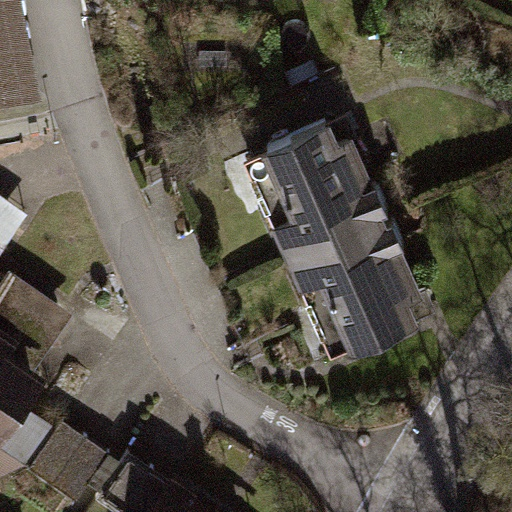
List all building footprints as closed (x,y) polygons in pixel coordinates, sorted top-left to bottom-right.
[(0,0),(0,70),(34,69),(30,0),(0,0)] [(340,111),(260,145),(353,362),(433,328),(340,111)] [(0,252),(30,210),(0,189),(0,252)] [(0,439),(38,465),(78,407),(31,374),(55,339),(5,305),(0,312),(0,439)] [(122,511),(222,511),(130,447),(97,494),(122,511)]
